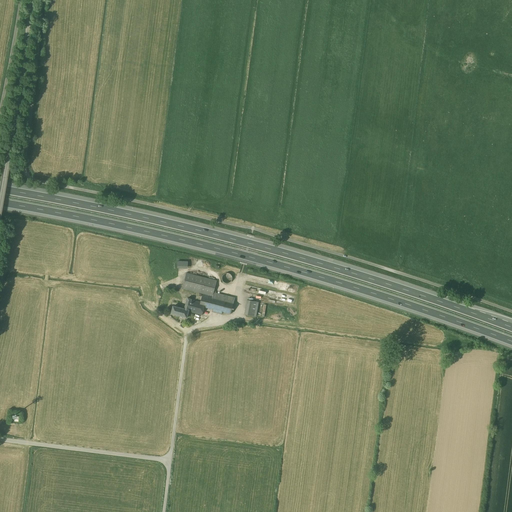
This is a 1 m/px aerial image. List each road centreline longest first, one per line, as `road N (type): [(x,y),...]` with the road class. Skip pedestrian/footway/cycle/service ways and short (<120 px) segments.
road 1 (unclassified): [(41,0),(29,178),(298,240),(511,310)]
road 2 (motorway): [(511,327),(254,242),(0,187)]
road 3 (motorway): [(0,201),(244,254),(511,340)]
road 4 (unclassified): [(0,439),(171,458),(164,511)]
road 5 (unclassified): [(30,0),(0,199)]
